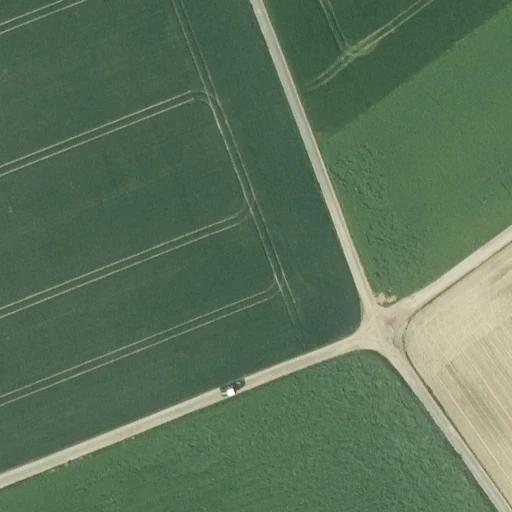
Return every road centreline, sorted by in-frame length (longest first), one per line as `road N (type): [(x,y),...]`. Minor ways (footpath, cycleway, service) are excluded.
road 1 (track): [(379,329),(0,483)]
road 2 (track): [(379,329),(254,0)]
